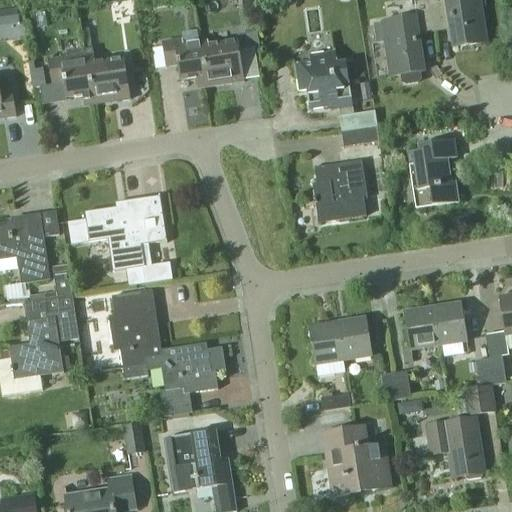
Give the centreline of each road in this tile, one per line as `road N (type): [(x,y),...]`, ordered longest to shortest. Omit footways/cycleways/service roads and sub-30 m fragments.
road 1 (residential): [(252,287),(511,246)]
road 2 (residential): [(287,511),(252,287)]
road 3 (residential): [(196,141),(0,172)]
road 4 (residential): [(252,287),(196,141)]
